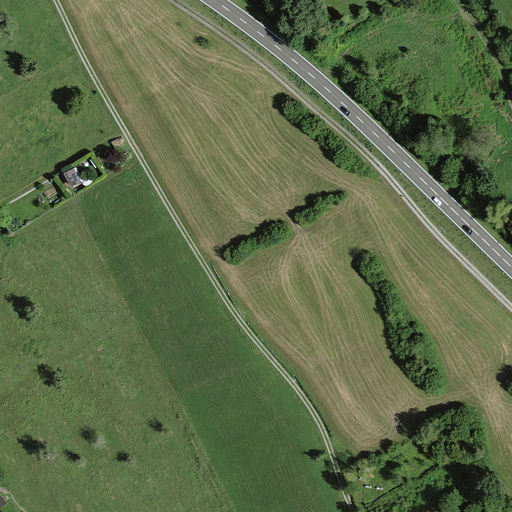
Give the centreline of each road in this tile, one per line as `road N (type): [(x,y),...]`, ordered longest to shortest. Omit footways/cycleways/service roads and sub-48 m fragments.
road 1 (track): [(55,0),(211,275),(324,431),(353,511)]
road 2 (track): [(173,0),(371,158),(511,310)]
road 3 (secondary): [(511,266),(340,100),(214,0)]
